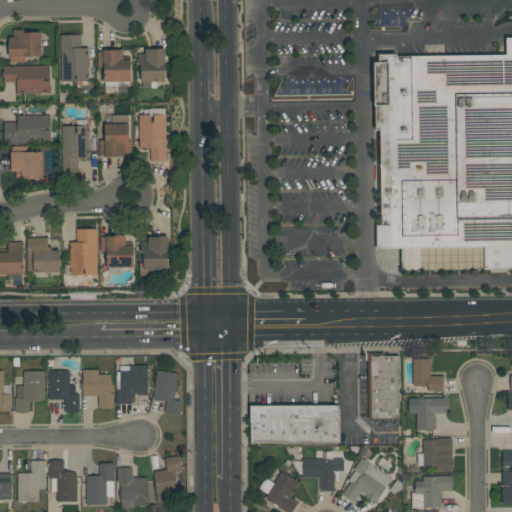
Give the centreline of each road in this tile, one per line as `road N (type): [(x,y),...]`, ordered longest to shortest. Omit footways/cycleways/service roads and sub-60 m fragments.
road 1 (tertiary): [(232,327),(226,0)]
road 2 (primary): [(232,327),(205,314),(0,314)]
road 3 (tertiary): [(205,337),(205,511)]
road 4 (tertiary): [(232,479),(232,327)]
road 5 (residential): [(0,440),(141,437)]
road 6 (tertiary): [(203,204),(205,337)]
road 7 (residential): [(474,384),(477,511)]
